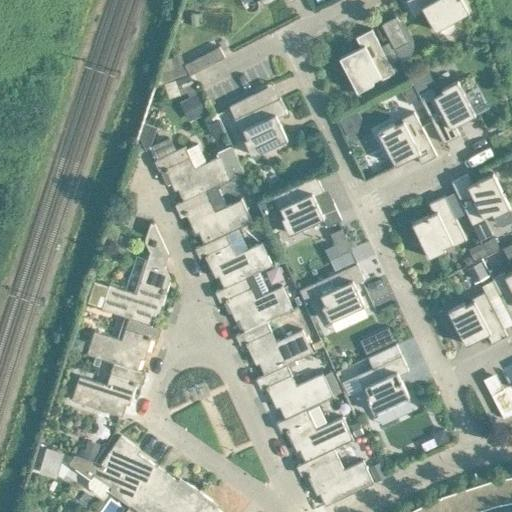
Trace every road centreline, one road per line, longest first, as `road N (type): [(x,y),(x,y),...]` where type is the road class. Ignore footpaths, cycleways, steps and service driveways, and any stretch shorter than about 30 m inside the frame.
road 1 (residential): [(289,504),(166,427),(156,400),(163,371),(178,353),(222,346)]
road 2 (residential): [(446,382),(368,208)]
road 3 (residential): [(368,208),(291,35)]
road 4 (residential): [(222,346),(148,172)]
road 5 (residential): [(289,504),(222,346)]
road 6 (residential): [(479,455),(392,489),(358,511)]
